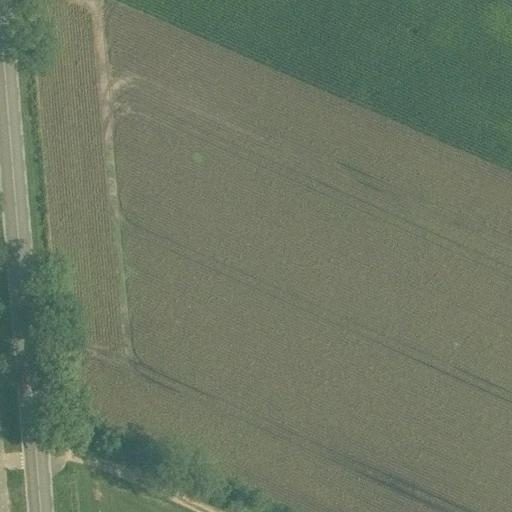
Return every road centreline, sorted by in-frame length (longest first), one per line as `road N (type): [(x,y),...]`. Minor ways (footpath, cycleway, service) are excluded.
road 1 (secondary): [(39,511),(0,28)]
road 2 (track): [(213,511),(97,461),(0,460)]
